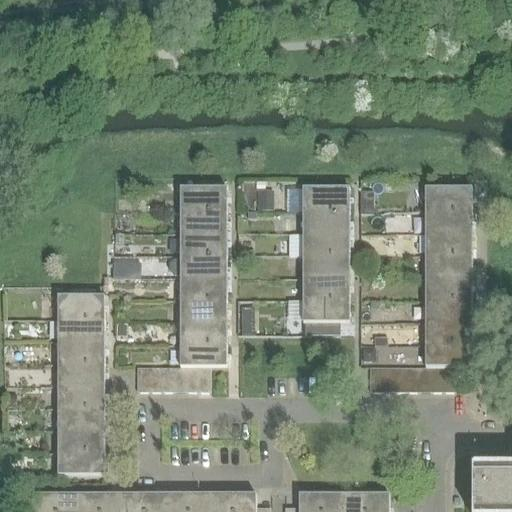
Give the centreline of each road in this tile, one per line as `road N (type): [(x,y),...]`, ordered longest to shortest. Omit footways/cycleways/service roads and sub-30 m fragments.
road 1 (residential): [(148,477),(270,477),(270,410)]
road 2 (residential): [(433,435),(433,410),(270,410)]
road 3 (residential): [(270,410),(148,410)]
